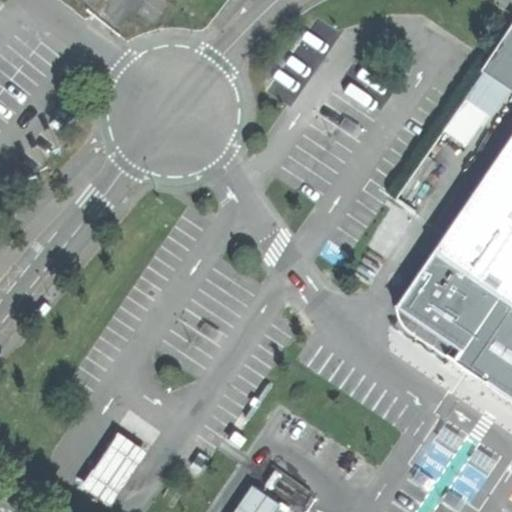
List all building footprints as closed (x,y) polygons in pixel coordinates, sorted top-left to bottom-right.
[(511,27),(482,72),(511,92),(511,27)] [(511,141),(425,269),(511,327),(511,141)] [(511,327),(425,269),(398,310),(453,347),(445,358),(455,364),(454,364),(486,386),(487,385),(511,401),(511,327)] [(34,315),(40,321),(51,308),(54,305),(50,302),(47,299),(34,315)] [(84,486),(114,506),(150,453),(121,433),(84,486)] [(271,462),(256,485),(294,511),(309,511),(321,496),(271,462)] [(256,485),(237,511),(278,511),(283,505),(256,485)]
